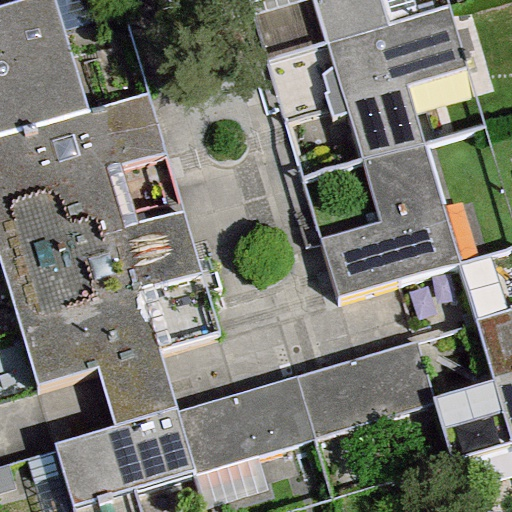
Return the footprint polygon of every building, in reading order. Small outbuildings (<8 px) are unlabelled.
[(386,0),(252,0),(256,14),(303,0),(316,0),(388,236),(329,254),(346,311),(474,273),(419,92),(478,74),(459,13),(396,32),(386,0)] [(93,122),(58,5),(0,22),(0,255),(43,400),(109,381),(126,438),(64,456),(80,511),(101,511),(205,481),(187,422),(152,303),(209,286),(191,225),(131,243),(114,185),(173,168),(154,104),(93,122)] [(511,268),(458,285),(493,403),(511,397),(511,268)] [(423,353),(187,422),(205,481),(433,420),(442,416),(423,353)] [(433,420),(451,482),(511,464),(511,397),(493,403),(433,420)]
